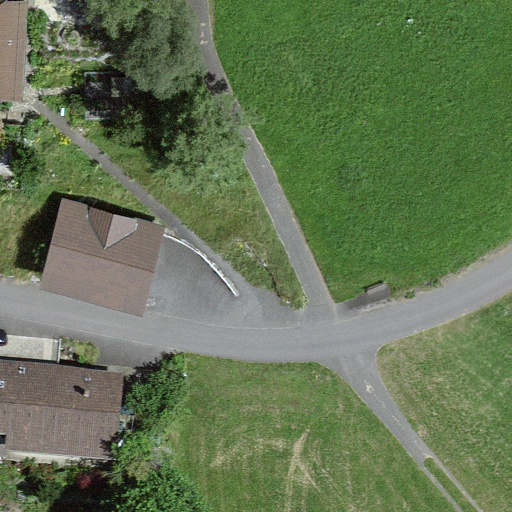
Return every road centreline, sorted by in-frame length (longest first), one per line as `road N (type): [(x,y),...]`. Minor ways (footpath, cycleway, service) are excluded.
road 1 (track): [(0,301),(219,348),(333,342)]
road 2 (track): [(456,511),(333,342)]
road 3 (unclassified): [(333,342),(511,273)]
